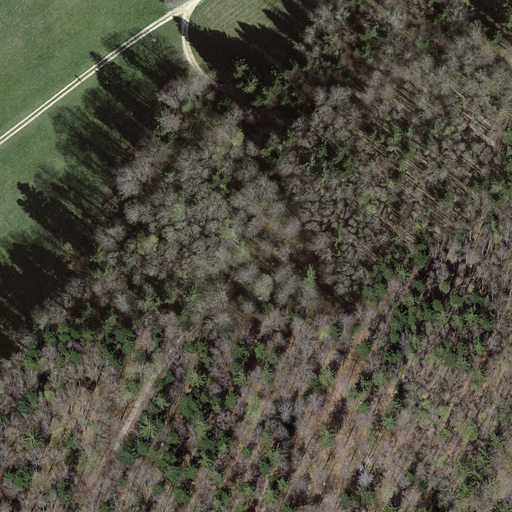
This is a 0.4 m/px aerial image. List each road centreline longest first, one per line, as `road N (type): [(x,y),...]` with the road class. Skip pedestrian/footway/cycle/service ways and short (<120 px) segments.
road 1 (track): [(0,137),(188,0)]
road 2 (track): [(235,117),(188,48),(185,15),(193,0)]
